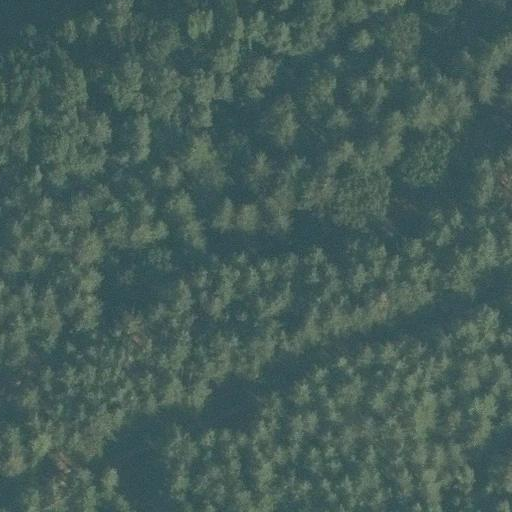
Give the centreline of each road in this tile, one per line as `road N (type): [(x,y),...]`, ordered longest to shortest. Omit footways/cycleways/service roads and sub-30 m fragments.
road 1 (track): [(396,349),(144,453)]
road 2 (track): [(0,73),(172,0)]
road 3 (track): [(144,453),(5,511)]
road 4 (track): [(511,301),(396,349)]
